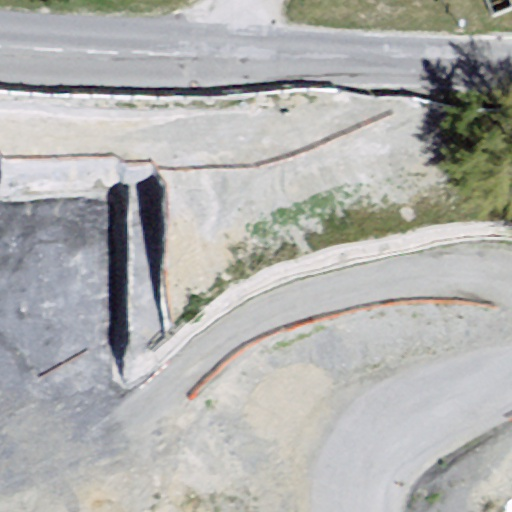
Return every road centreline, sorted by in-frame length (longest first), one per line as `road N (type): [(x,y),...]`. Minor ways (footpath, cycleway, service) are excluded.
road 1 (tertiary): [(214,46),(511,56)]
road 2 (tertiary): [(0,38),(214,46)]
